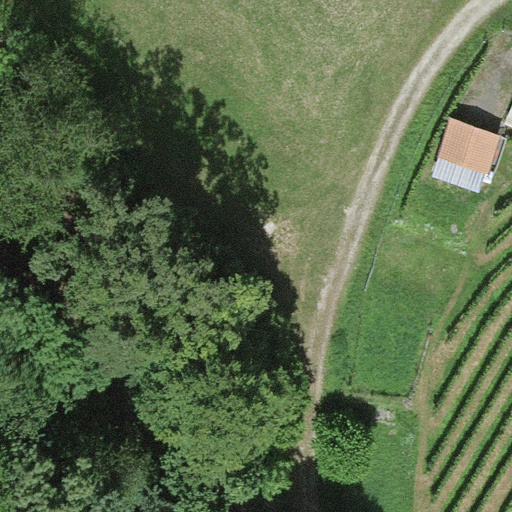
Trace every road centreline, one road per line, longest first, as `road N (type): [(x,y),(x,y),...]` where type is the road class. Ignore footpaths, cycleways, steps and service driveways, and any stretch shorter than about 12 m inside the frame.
road 1 (track): [(309,511),(322,353),(356,214),(420,74),(490,0)]
road 2 (track): [(207,511),(135,436),(0,233)]
